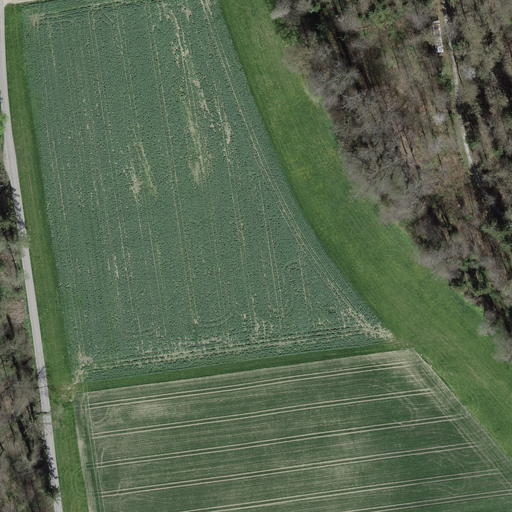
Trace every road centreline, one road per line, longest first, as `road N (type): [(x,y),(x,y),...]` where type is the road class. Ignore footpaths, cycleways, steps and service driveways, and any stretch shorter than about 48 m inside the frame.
road 1 (unclassified): [(0,4),(9,145),(61,511)]
road 2 (track): [(431,0),(453,167),(511,231)]
